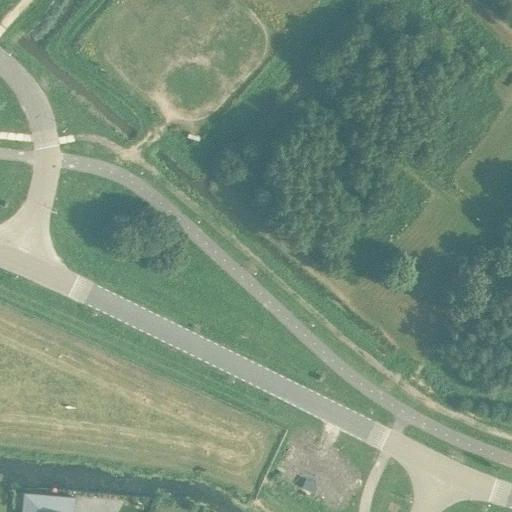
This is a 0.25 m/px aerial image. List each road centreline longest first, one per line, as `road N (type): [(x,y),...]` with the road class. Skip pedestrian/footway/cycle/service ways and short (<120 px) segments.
road 1 (unknown): [(0,136),(96,137),(129,154),(412,394),(511,439)]
road 2 (tertiary): [(23,265),(195,343),(441,473)]
road 3 (tertiary): [(23,265),(46,140),(19,78),(0,59)]
